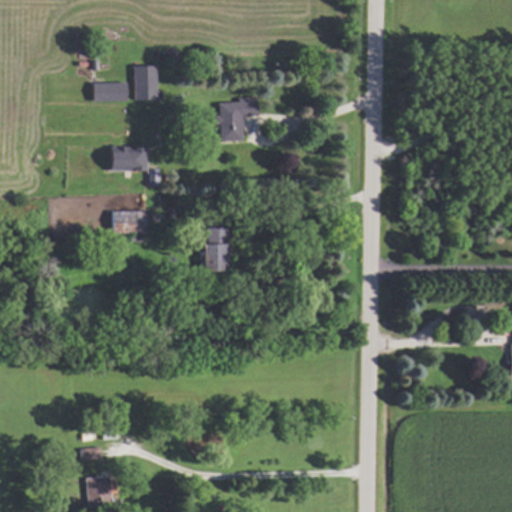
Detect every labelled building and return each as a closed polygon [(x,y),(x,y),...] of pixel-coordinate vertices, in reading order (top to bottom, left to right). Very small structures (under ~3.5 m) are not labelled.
[(128,65),(129,100),(152,99),(151,64),(128,65)] [(87,82),(88,101),(121,100),(120,81),(87,82)] [(216,140),(238,139),(237,116),(252,115),(252,96),(233,96),(233,101),(214,102),(214,114),(209,114),(210,123),(215,123),(216,140)] [(142,170),(143,146),(115,145),(115,149),(104,148),(104,169),(142,170)] [(141,210),(107,211),(108,235),(142,234),(141,210)] [(197,243),(198,271),(221,270),(220,226),(203,227),(204,243),(197,243)] [(107,508),(105,476),(82,477),(83,509),(107,508)]
